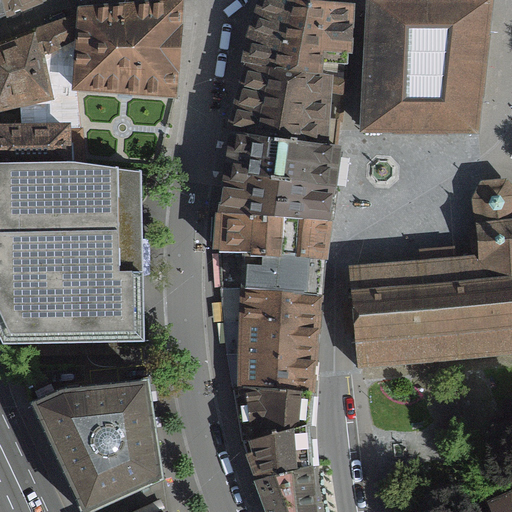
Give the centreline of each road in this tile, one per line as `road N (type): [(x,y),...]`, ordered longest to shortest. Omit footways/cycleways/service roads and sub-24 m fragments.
road 1 (residential): [(221,0),(187,247),(203,426),(229,511)]
road 2 (residential): [(344,511),(331,365),(330,267),(341,227)]
road 3 (residential): [(341,227),(359,0)]
road 4 (residential): [(511,104),(489,144),(341,227)]
